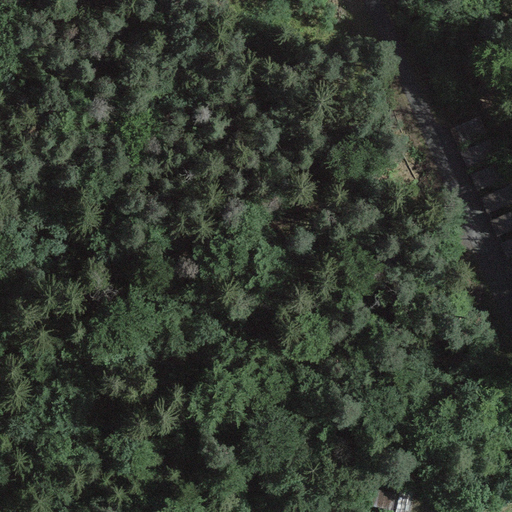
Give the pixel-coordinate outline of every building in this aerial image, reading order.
[(481,116),(449,129),(456,146),(488,133),(481,116)] [(466,147),(505,257),(511,254),(511,179),(497,136),(466,147)] [(373,481),(396,486),(400,468),(371,462),(367,480),(373,481)] [(362,505),(391,511),(395,493),(366,487),(362,505)] [(307,501),(305,511),(335,511),(336,507),(307,501)]
